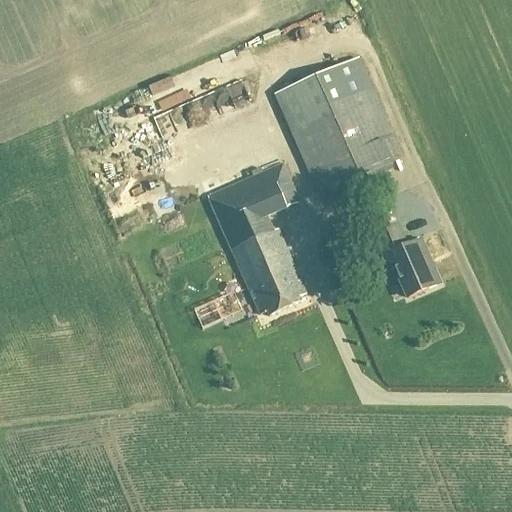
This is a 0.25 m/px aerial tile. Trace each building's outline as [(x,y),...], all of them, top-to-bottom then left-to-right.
[(401,160),(358,61),(276,97),(318,192),(322,195),(365,176),(367,182),(393,171),(390,165),(401,160)] [(136,128),(161,115),(154,103),(129,116),(136,128)] [(301,304),(299,300),(306,297),(300,283),(298,284),(293,274),(297,273),(278,231),(274,233),(267,219),(299,205),(283,166),(208,199),(260,318),(267,315),(269,319),(301,304)] [(406,248),(396,227),(374,237),(390,271),(395,269),(408,300),(440,286),(420,242),(406,248)] [(150,230),(125,240),(132,258),(157,247),(150,230)] [(210,329),(229,322),(224,309),(205,317),(210,329)]
